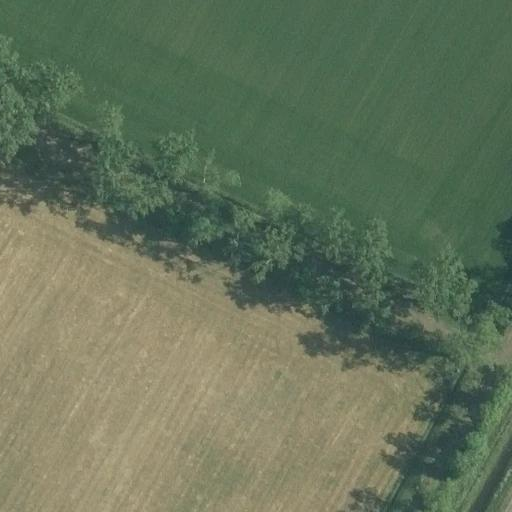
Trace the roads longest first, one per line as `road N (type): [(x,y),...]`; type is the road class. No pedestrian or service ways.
road 1 (track): [(504,356),(0,121)]
road 2 (track): [(504,356),(417,511)]
